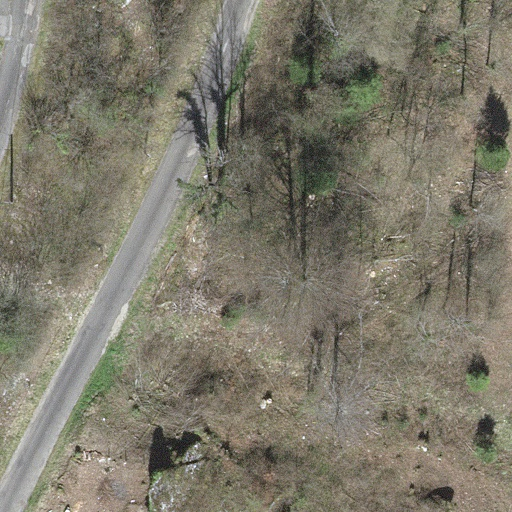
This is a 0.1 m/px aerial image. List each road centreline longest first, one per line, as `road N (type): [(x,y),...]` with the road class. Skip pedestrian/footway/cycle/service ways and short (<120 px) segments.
road 1 (unclassified): [(246,0),(6,511)]
road 2 (unclassified): [(29,0),(19,83),(0,140)]
